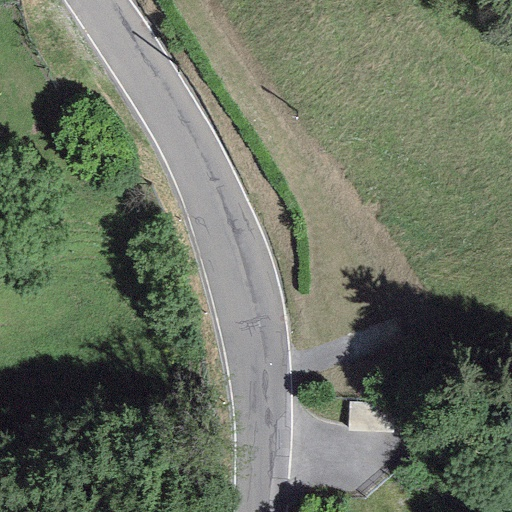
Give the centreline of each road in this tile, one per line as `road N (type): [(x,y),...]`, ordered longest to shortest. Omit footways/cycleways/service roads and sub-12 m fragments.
road 1 (tertiary): [(88,0),(218,216),(244,312),(262,448),(256,511)]
road 2 (track): [(262,448),(354,466),(417,511)]
